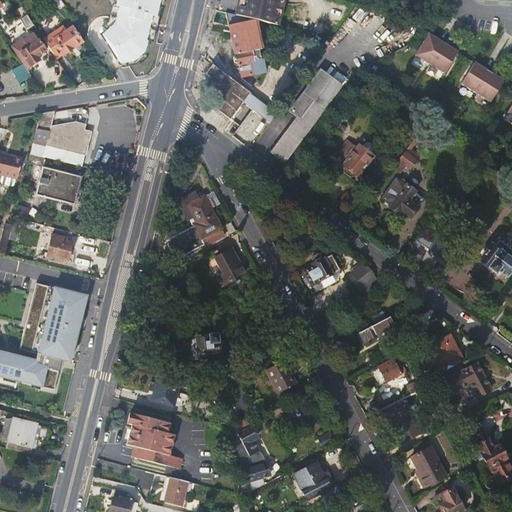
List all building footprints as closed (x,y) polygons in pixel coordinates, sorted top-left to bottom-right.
[(115,0),(114,4),(118,5),(113,22),(99,32),(120,65),(135,63),(145,53),(148,41),(150,42),(160,0),(115,0)] [(275,25),(281,0),(238,0),(234,14),(253,19),(275,25)] [(262,73),(253,19),(234,14),(224,12),(233,64),(236,64),(238,78),(262,73)] [(19,20),(20,23),(25,29),(33,25),(28,18),(27,16),(19,20)] [(43,40),(56,59),(81,41),(72,27),(66,31),(62,26),(43,40)] [(36,55),(45,49),(34,32),(11,46),(27,68),(39,60),(36,55)] [(432,38),(426,34),(413,56),(428,64),(441,43),(432,38)] [(451,50),(441,43),(428,64),(442,73),(455,52),(451,50)] [(474,93),(487,71),(478,66),(472,63),(459,84),(474,93)] [(245,105),(256,113),(263,104),(211,66),(205,74),(208,77),(201,87),(213,95),(208,103),(231,121),(241,107),(242,108),(245,105)] [(314,77),(308,85),(289,109),(296,115),(269,150),(281,160),(339,83),(321,69),(314,77)] [(300,79),(308,85),(314,77),(306,71),(300,79)] [(501,80),(487,71),(474,93),(489,102),(502,80),(501,80)] [(256,113),(268,122),(275,113),(263,104),(256,113)] [(51,125),(54,112),(39,114),(32,143),(85,157),(91,133),(84,131),(87,124),(75,121),(51,125)] [(342,163),(356,174),(370,155),(356,144),(354,146),(345,139),(337,150),(346,157),(342,163)] [(415,141),(412,139),(391,166),(398,172),(403,165),(408,168),(419,154),(410,147),(415,141)] [(0,176),(15,180),(20,159),(0,154),(0,176)] [(44,158),(29,154),(26,165),(41,168),(44,158)] [(73,205),(81,177),(41,168),(34,195),(73,205)] [(406,199),(412,191),(394,178),(382,195),(391,201),(387,207),(396,213),(399,210),(408,217),(415,206),(406,199)] [(193,222),(192,223),(200,237),(205,235),(219,228),(202,195),(184,204),(193,222)] [(28,209),(16,206),(13,218),(20,220),(25,221),(28,209)] [(20,220),(13,218),(11,226),(8,240),(15,242),(20,220)] [(202,243),(200,237),(192,223),(166,236),(165,241),(166,244),(173,258),(202,243)] [(0,254),(4,255),(8,240),(11,226),(5,224),(1,238),(0,243),(0,254)] [(435,226),(422,244),(436,254),(442,246),(440,244),(447,235),(435,226)] [(223,235),(219,228),(205,235),(209,242),(223,235)] [(63,240),(64,237),(52,234),(47,255),(67,260),(72,242),(63,240)] [(492,263),(496,267),(506,274),(511,265),(511,246),(499,236),(493,244),(491,242),(479,259),(489,267),(492,263)] [(421,241),(416,237),(403,254),(410,259),(418,250),(415,248),(421,241)] [(230,248),(213,257),(221,274),(215,277),(219,285),(242,273),(230,248)] [(302,271),(309,285),(330,273),(338,269),(330,254),(305,266),(306,269),(302,271)] [(352,291),(358,288),(363,285),(366,290),(379,284),(376,278),(365,267),(345,276),(352,291)] [(334,280),(330,273),(309,285),(313,291),(334,280)] [(59,359),(69,362),(86,297),(35,284),(18,350),(36,354),(34,364),(0,355),(0,376),(53,389),(58,371),(56,371),(59,359)] [(371,317),(375,323),(385,318),(381,311),(371,317)] [(392,326),(387,317),(385,318),(375,323),(356,333),(362,342),(392,326)] [(215,335),(196,337),(196,340),(188,340),(192,360),(198,359),(198,356),(205,355),(205,354),(218,352),(215,335)] [(449,335),(429,346),(440,366),(461,355),(449,335)] [(398,372),(390,357),(376,365),(384,380),(398,372)] [(281,362),(264,371),(275,393),(292,383),(281,362)] [(445,380),(452,393),(469,384),(476,397),(489,389),(475,364),(445,380)] [(173,404),(180,376),(158,370),(151,398),(173,404)] [(219,378),(224,388),(237,391),(229,376),(228,375),(219,378)] [(219,387),(237,422),(242,420),(244,418),(249,416),(246,409),(237,391),(224,388),(219,387)] [(511,393),(500,398),(508,417),(511,414),(511,393)] [(134,446),(131,456),(174,466),(181,468),(183,457),(169,453),(174,434),(167,432),(171,412),(129,401),(125,421),(131,423),(126,443),(134,446)] [(405,401),(383,413),(400,445),(422,433),(405,401)] [(260,402),(246,409),(249,416),(251,418),(265,411),(260,402)] [(14,418),(12,426),(8,442),(29,447),(35,423),(14,418)] [(235,458),(235,461),(247,454),(251,465),(243,468),(247,479),(250,479),(253,487),(264,482),(261,475),(268,473),(263,461),(261,461),(262,457),(259,452),(255,448),(250,439),(254,437),(250,428),(247,430),(242,420),(237,422),(228,427),(233,428),(235,458)] [(5,424),(1,440),(8,442),(12,426),(5,424)] [(472,436),(476,444),(485,439),(481,431),(472,436)] [(319,442),(324,451),(336,445),(331,436),(319,442)] [(485,439),(476,444),(475,445),(484,461),(496,483),(511,474),(511,473),(503,456),(506,455),(502,446),(499,448),(498,446),(492,449),(486,439),(485,439)] [(0,446),(28,453),(29,447),(8,442),(1,440),(0,443),(0,446)] [(427,447),(408,457),(419,477),(417,478),(422,488),(443,477),(427,447)] [(320,474),(313,462),(291,475),(305,500),(316,494),(318,496),(325,492),(325,489),(328,487),(321,474),(320,474)] [(179,503),(185,480),(171,476),(168,475),(163,499),(179,503)] [(127,491),(114,487),(107,511),(126,511),(130,499),(125,497),(127,491)] [(449,488),(431,497),(438,511),(455,511),(460,509),(449,488)]
